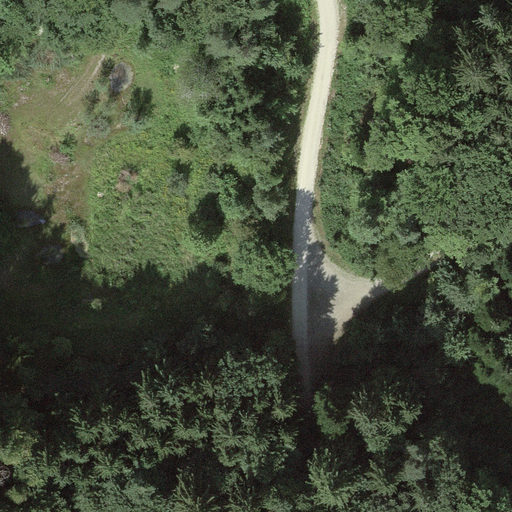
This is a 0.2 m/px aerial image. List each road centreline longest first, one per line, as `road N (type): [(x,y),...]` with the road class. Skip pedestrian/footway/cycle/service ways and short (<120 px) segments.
road 1 (track): [(332,0),(333,65),(302,246),(320,301)]
road 2 (track): [(320,301),(309,359),(338,511)]
road 3 (track): [(511,217),(392,284),(320,301)]
road 4 (track): [(43,137),(97,63),(124,0)]
